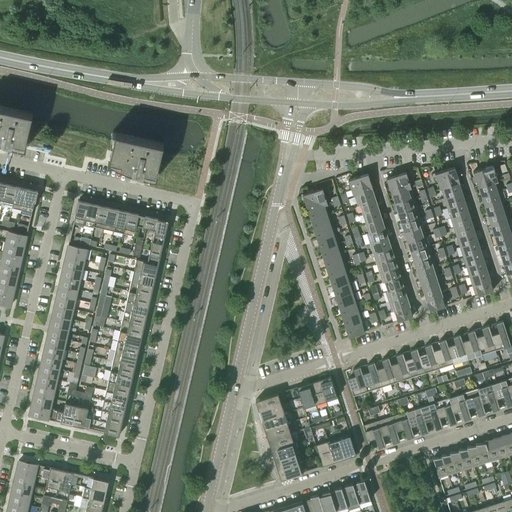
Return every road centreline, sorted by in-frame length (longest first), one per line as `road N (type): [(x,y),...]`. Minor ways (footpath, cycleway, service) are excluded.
road 1 (residential): [(135,462),(197,207),(62,175)]
road 2 (residential): [(229,511),(511,422)]
road 3 (residential): [(3,432),(62,175)]
road 4 (residential): [(234,382),(287,156)]
road 5 (residential): [(234,382),(256,386),(427,331)]
road 6 (residential): [(427,331),(370,151)]
road 7 (residential): [(508,306),(458,146)]
road 8 (residential): [(135,462),(3,432)]
road 9 (residential): [(206,510),(234,382)]
road 10 (secondary): [(427,96),(297,83)]
road 11 (secondary): [(297,104),(427,96)]
